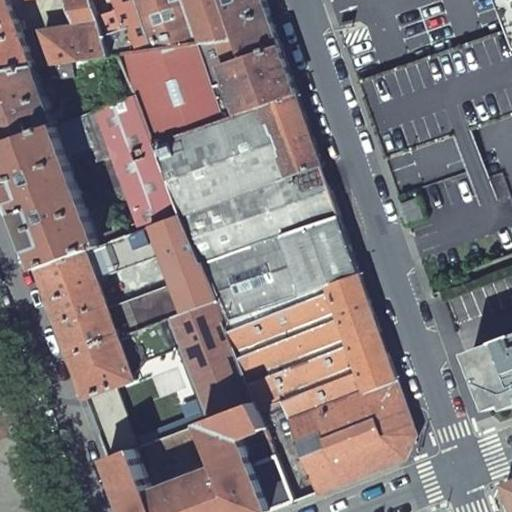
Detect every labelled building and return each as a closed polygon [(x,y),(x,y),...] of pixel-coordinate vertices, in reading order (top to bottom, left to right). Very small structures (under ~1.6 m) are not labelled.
[(13,0),(0,0),(0,72),(38,67),(13,0)] [(68,0),(80,28),(102,25),(93,0),(68,0)] [(122,55),(154,51),(137,0),(93,0),(102,25),(113,56),(122,55)] [(189,0),(137,0),(154,51),(204,43),(189,0)] [(227,0),(189,0),(204,43),(223,40),(240,38),(227,0)] [(227,0),(240,38),(248,59),(283,48),(265,0),(227,0)] [(511,0),(500,0),(511,29),(511,0)] [(80,28),(46,32),(57,65),(73,62),(113,56),(102,25),(80,28)] [(511,114),(511,29),(474,43),(397,69),(361,81),(389,157),(423,145),(502,118),(511,114)] [(240,38),(223,40),(232,65),(248,59),(240,38)] [(154,51),(122,55),(138,97),(140,96),(157,145),(242,115),(226,67),(232,65),(223,40),(204,43),(154,51)] [(232,65),(226,67),(242,115),(299,95),(284,53),(283,48),(248,59),(232,65)] [(57,65),(54,65),(56,79),(75,76),(73,62),(57,65)] [(38,67),(0,72),(0,146),(59,125),(38,67)] [(242,115),(157,145),(185,216),(268,185),(324,165),(311,130),(299,95),(242,115)] [(138,97),(99,111),(116,157),(141,225),(143,231),(156,227),(185,216),(157,145),(140,96),(138,97)] [(99,111),(84,116),(97,151),(102,162),(116,157),(99,111)] [(0,155),(19,208),(41,268),(91,250),(102,246),(107,244),(106,239),(100,241),(73,165),(71,160),(78,157),(97,151),(84,116),(59,125),(0,146),(0,155)] [(324,165),(268,185),(286,235),(342,215),(324,165)] [(268,185),(185,216),(206,263),(286,235),(268,185)] [(428,215),(422,197),(403,203),(409,221),(428,215)] [(342,215),(286,235),(308,294),(329,287),(363,275),(359,264),(342,215)] [(185,216),(156,227),(166,254),(177,285),(187,312),(221,299),(206,263),(185,216)] [(102,246),(91,250),(101,278),(166,254),(156,227),(143,231),(138,233),(136,234),(112,243),(107,244),(102,246)] [(134,227),(109,236),(112,243),(136,234),(134,227)] [(286,235),(206,263),(221,299),(231,321),(308,294),(286,235)] [(91,250),(41,268),(57,311),(73,354),(122,336),(112,309),(101,278),(91,250)] [(365,393),(292,418),(300,442),(320,494),(408,460),(419,437),(412,419),(363,275),(329,287),(365,393)] [(177,285),(112,309),(122,336),(135,331),(170,319),(187,312),(177,285)] [(231,321),(226,322),(258,404),(262,414),(286,405),(292,418),(365,393),(329,287),(308,294),(231,321)] [(187,312),(170,319),(180,346),(210,422),(258,404),(226,322),(231,321),(221,299),(187,312)] [(170,319),(135,331),(145,359),(180,346),(170,319)] [(138,379),(88,397),(111,460),(138,450),(148,446),(196,427),(206,423),(210,422),(180,346),(145,359),(135,331),(122,336),(138,379)] [(122,336),(73,354),(81,376),(88,397),(138,379),(122,336)] [(511,337),(473,353),(495,410),(511,403),(511,337)] [(130,511),(271,511),(273,511),(254,464),(244,438),(267,429),(262,414),(258,404),(210,422),(206,423),(223,467),(154,493),(138,450),(111,460),(130,511)] [(286,405),(262,414),(267,429),(276,451),(300,442),(292,418),(286,405)] [(196,427),(148,446),(153,461),(202,442),(196,427)] [(278,455),(254,464),(273,511),(297,503),(278,455)] [(508,511),(511,511),(511,483),(508,484),(503,497),(508,511)]
